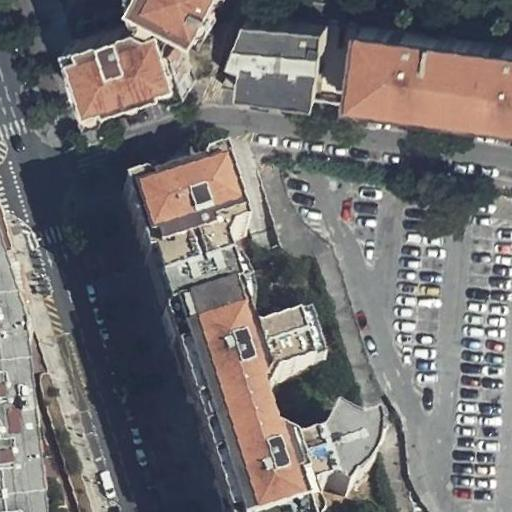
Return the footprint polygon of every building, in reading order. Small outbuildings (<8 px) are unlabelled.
[(150,0),(143,14),(83,33),(87,46),(76,50),(91,96),(107,90),(118,96),(120,104),(168,89),(166,81),(171,70),(189,65),(184,48),(183,45),(179,47),(178,42),(190,18),(201,24),(213,0),(150,0)] [(331,9),(249,3),(232,57),(227,73),(242,78),(241,88),(314,98),(315,93),(321,45),(325,45),(331,9)] [(183,45),(184,48),(189,46),(201,24),(190,18),(178,42),(179,47),(183,45)] [(511,43),(363,24),(351,102),(444,115),(511,123),(511,43)] [(72,36),(76,50),(87,46),(83,33),(72,36)] [(166,81),(168,89),(194,80),(189,65),(171,70),(166,81)] [(242,78),(227,73),(221,86),(231,87),(241,88),(242,78)] [(91,96),(96,111),(120,104),(118,96),(107,90),(91,96)] [(304,511),(302,504),(306,497),(333,485),(344,498),(383,442),(334,417),(320,442),(294,451),(270,437),(261,410),(274,387),(323,371),(307,325),(255,341),(251,338),(223,255),(230,243),(245,237),(220,161),(121,193),(187,404),(192,406),(196,419),(198,432),(200,440),(204,452),(211,465),(215,479),(213,485),(221,511),(304,511)] [(48,511),(31,352),(0,248),(0,511),(48,511)]
